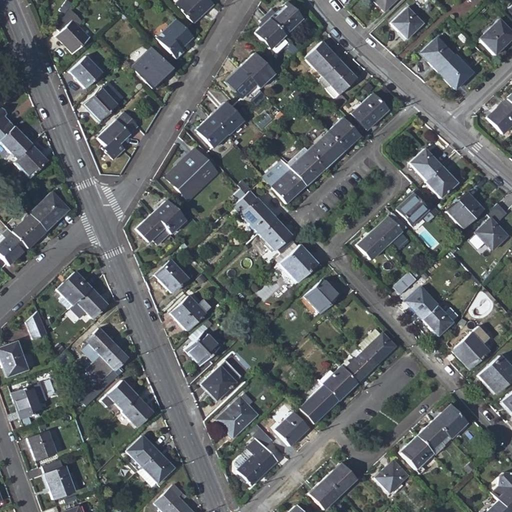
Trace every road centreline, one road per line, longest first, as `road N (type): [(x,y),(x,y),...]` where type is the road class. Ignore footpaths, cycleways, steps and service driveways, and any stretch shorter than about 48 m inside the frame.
road 1 (residential): [(369,148),(394,184),(332,245),(332,260),(511,453)]
road 2 (residential): [(220,511),(98,216)]
road 3 (residential): [(98,216),(124,195),(244,0)]
road 4 (residential): [(98,216),(8,0)]
road 5 (residential): [(333,429),(365,457),(441,390)]
road 6 (residential): [(420,101),(318,0)]
road 7 (residential): [(0,308),(98,216)]
road 8 (residential): [(245,511),(333,429)]
